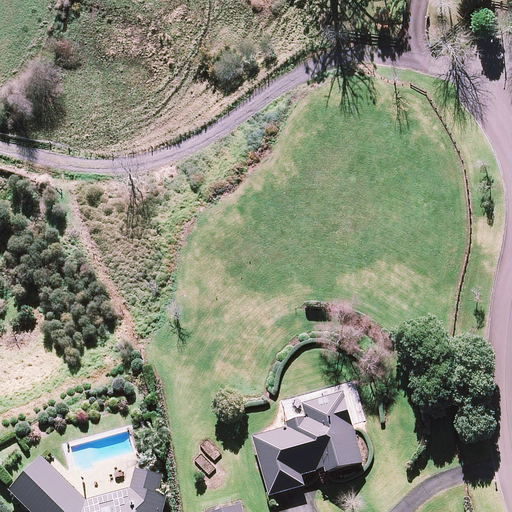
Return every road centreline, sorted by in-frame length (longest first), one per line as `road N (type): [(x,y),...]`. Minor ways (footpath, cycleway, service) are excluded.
road 1 (residential): [(511,498),(496,344),(511,241)]
road 2 (residential): [(511,205),(494,69)]
